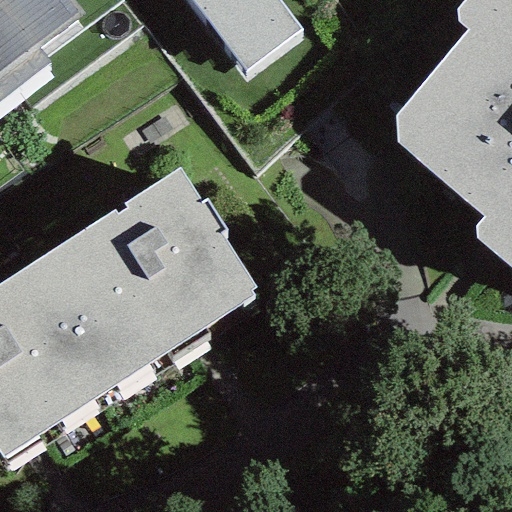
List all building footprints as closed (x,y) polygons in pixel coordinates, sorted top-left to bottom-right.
[(0,0),(0,101),(51,64),(39,48),(81,14),(69,0),(0,0)] [(186,0),(243,73),(301,29),(278,0),(186,0)] [(511,0),(463,0),(451,15),(468,30),(393,117),(397,140),(482,215),(467,232),(511,271),(511,0)] [(179,169),(31,263),(111,388),(255,298),(250,290),(253,288),(217,232),(224,228),(205,199),(200,202),(179,169)] [(0,455),(1,458),(111,388),(31,263),(0,283),(0,455)]
